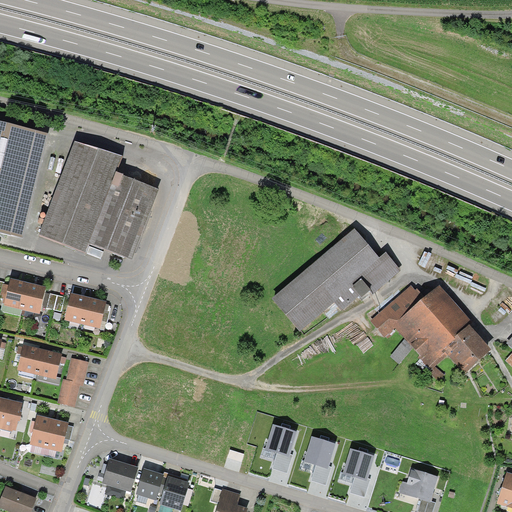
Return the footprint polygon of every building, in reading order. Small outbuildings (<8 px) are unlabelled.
[(36,132),(0,123),(0,233),(11,236),(36,132)] [(48,135),(36,132),(11,236),(22,239),(48,135)] [(122,159),(75,143),(40,236),(86,253),(89,245),(132,261),(159,190),(116,174),(122,159)] [(379,259),(355,230),(272,300),(300,333),(334,304),(341,312),(359,297),(362,299),(370,292),(373,295),(401,271),(386,254),(379,259)] [(90,248),(88,254),(101,259),(103,253),(90,248)] [(4,306),(22,311),(29,284),(23,282),(11,279),(9,286),(5,304),(4,306)] [(4,284),(3,284),(0,296),(0,297),(4,299),(3,304),(5,304),(9,286),(4,284)] [(29,284),(22,311),(40,315),(42,308),(45,293),(47,288),(34,285),(29,284)] [(469,326),(472,329),(475,326),(439,287),(426,299),(417,289),(415,290),(411,286),(371,322),(385,337),(395,329),(420,355),(418,357),(424,364),(422,366),(429,373),(447,356),(444,352),(456,341),(455,339),(469,326)] [(47,309),(50,294),(45,293),(42,308),(47,309)] [(65,298),(50,294),(47,309),(61,312),(65,298)] [(64,321),(82,325),(89,298),(83,297),(71,294),(64,321)] [(89,298),(82,325),(100,330),(102,322),(106,306),(107,303),(94,300),(89,298)] [(511,311),(503,303),(499,307),(500,308),(489,319),(496,326),(511,311)] [(111,307),(106,306),(102,322),(107,323),(111,307)] [(472,329),(469,326),(455,339),(456,341),(444,352),(447,356),(464,375),(492,351),(472,329)] [(17,371),(37,376),(43,350),(36,348),(24,345),(23,348),(21,355),(17,371)] [(43,350),(37,376),(56,381),(61,363),(62,357),(63,355),(50,352),(43,350)] [(89,363),(71,359),(66,380),(63,379),(57,404),(75,408),(80,386),(83,386),(89,363)] [(7,400),(0,430),(12,433),(13,431),(16,432),(19,423),(20,423),(22,414),(20,414),(23,404),(12,401),(7,400)] [(247,418),(259,422),(266,405),(253,400),(247,418)] [(30,446),(46,450),(53,420),(47,418),(37,416),(36,423),(33,433),(30,446)] [(53,420),(46,450),(62,454),(66,440),(69,426),(69,424),(59,421),(53,420)] [(297,432),(273,425),(265,450),(277,453),(272,469),(287,473),(293,455),(290,454),(294,442),(297,432)] [(335,443),(312,436),(305,461),(316,464),(311,480),(326,484),(331,467),(328,466),(332,453),(335,443)] [(375,457),(351,449),(343,474),(354,478),(349,492),(364,498),(370,479),(367,478),(371,466),(375,457)] [(230,450),(225,466),(239,470),(244,454),(230,450)] [(120,463),(110,460),(102,485),(108,487),(105,495),(124,500),(126,492),(131,493),(139,469),(120,463)] [(157,474),(144,470),(136,496),(156,502),(159,493),(164,476),(163,475),(157,474)] [(433,495),(438,478),(412,470),(407,483),(403,482),(399,493),(421,500),(430,503),(431,502),(433,495)] [(164,472),(163,475),(164,476),(159,493),(163,495),(168,477),(170,474),(164,472)] [(502,489),(497,504),(511,509),(511,474),(507,473),(502,489)] [(189,480),(170,474),(168,477),(175,479),(188,483),(189,480)] [(175,479),(168,477),(163,495),(160,506),(179,511),(181,511),(190,484),(188,483),(175,479)] [(6,487),(0,502),(0,508),(9,511),(32,511),(37,499),(18,492),(6,487)] [(241,495),(223,489),(218,503),(220,503),(216,511),(247,511),(248,509),(238,506),(241,495)] [(433,511),(436,503),(431,502),(430,503),(421,500),(417,511),(433,511)]
